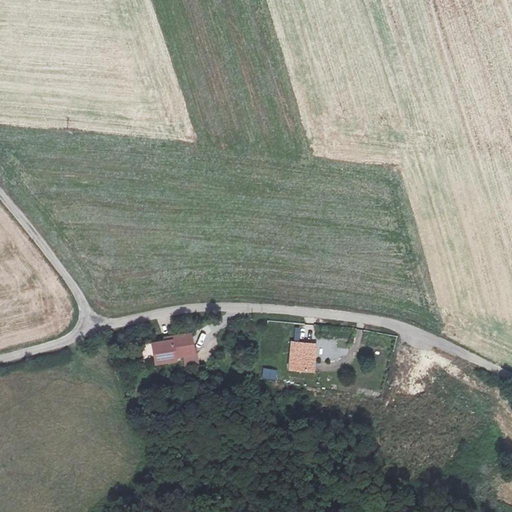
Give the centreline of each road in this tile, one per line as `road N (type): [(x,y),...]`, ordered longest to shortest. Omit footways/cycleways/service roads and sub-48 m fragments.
road 1 (unclassified): [(511,381),(429,339),(335,316),(197,307),(88,327)]
road 2 (unclassified): [(0,202),(88,327)]
